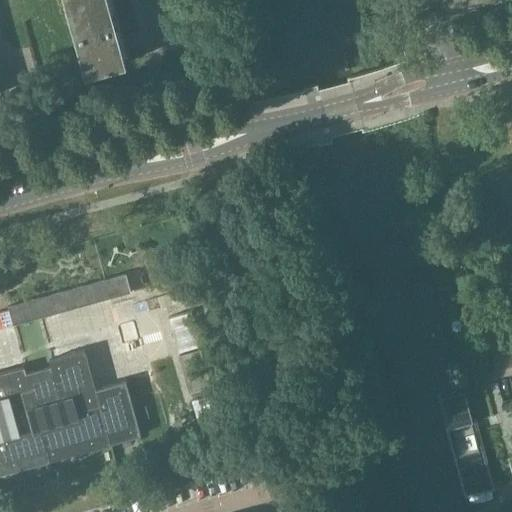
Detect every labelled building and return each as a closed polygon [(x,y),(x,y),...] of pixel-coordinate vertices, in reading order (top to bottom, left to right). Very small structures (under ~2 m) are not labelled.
[(63,0),(84,74),(124,63),(106,0),(63,0)] [(13,324),(130,292),(125,273),(8,306),(13,324)] [(413,287),(435,365),(453,359),(432,281),(413,287)] [(110,443),(109,441),(138,433),(139,435),(140,435),(125,380),(95,388),(84,349),(48,359),(50,365),(25,373),(23,366),(0,372),(0,471),(18,466),(19,468),(21,467),(20,466),(48,458),(49,460),(50,460),(49,457),(78,449),(79,452),(80,452),(79,449),(108,441),(109,444),(110,443)] [(194,351),(178,355),(188,394),(204,389),(194,351)] [(441,383),(469,474),(486,467),(458,378),(441,383)] [(499,511),(493,490),(473,496),(477,511),(499,511)]
